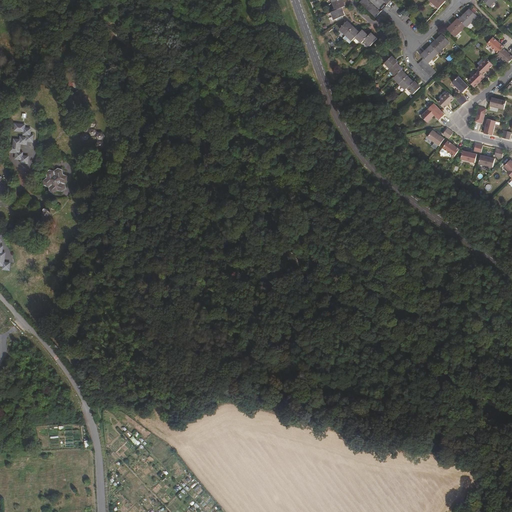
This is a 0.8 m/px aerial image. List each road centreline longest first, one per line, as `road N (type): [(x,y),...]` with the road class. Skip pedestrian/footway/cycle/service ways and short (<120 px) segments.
road 1 (track): [(111,23),(100,70),(126,150),(61,266),(103,404),(94,426)]
road 2 (unclassified): [(294,0),(340,123),(374,172),(511,272)]
road 3 (unclassified): [(102,511),(92,417),(54,355),(0,295)]
road 4 (track): [(326,91),(297,85),(149,0)]
road 5 (residential): [(511,146),(474,136),(457,120),(511,71)]
